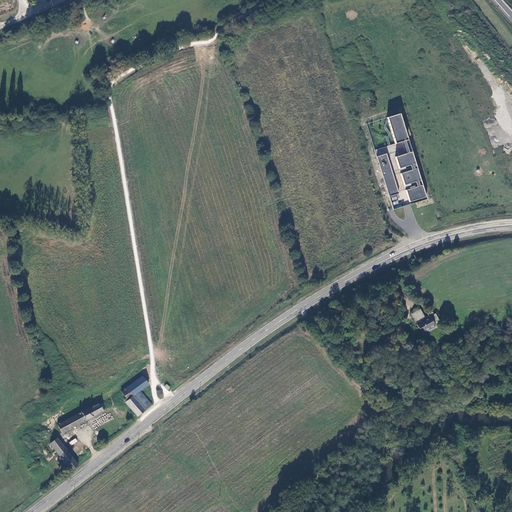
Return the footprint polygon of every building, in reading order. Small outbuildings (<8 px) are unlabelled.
[(387,117),(395,143),(409,139),(401,113),(387,117)] [(441,137),(432,139),(440,169),(448,167),(441,137)] [(406,190),(409,202),(426,197),(422,185),(421,185),(419,180),(421,180),(417,168),(416,169),(414,164),(416,163),(413,152),(395,157),(399,168),(412,165),(413,170),(400,173),(404,185),(416,182),(418,186),(406,190)] [(387,154),(377,156),(389,197),(399,193),(387,154)] [(411,314),(419,328),(421,327),(424,332),(436,326),(434,322),(439,320),(435,313),(434,314),(432,311),(427,314),(428,316),(425,318),(420,309),(411,314)] [(125,402),(137,416),(152,404),(141,390),(149,384),(143,375),(121,391),(128,399),(125,402)] [(29,424),(51,412),(43,398),(21,409),(29,424)] [(103,412),(98,403),(89,408),(88,407),(86,407),(87,409),(57,424),(62,433),(103,412)] [(56,451),(70,470),(78,464),(55,433),(47,439),(49,442),(45,445),(52,454),(56,451)] [(75,437),(69,443),(71,446),(78,440),(75,437)]
